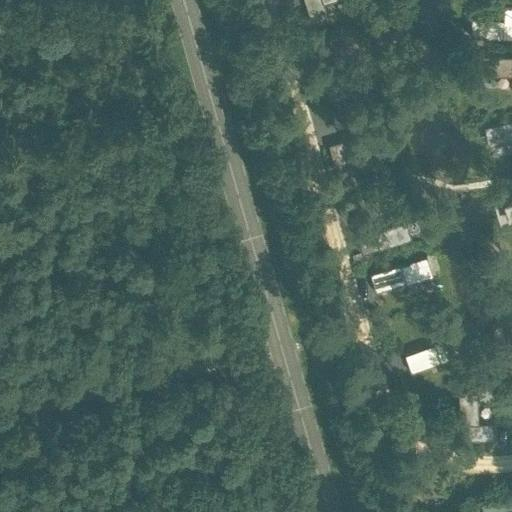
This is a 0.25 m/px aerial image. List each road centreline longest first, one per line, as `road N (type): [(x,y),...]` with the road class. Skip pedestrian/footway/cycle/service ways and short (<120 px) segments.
road 1 (track): [(511,468),(489,472),(422,453),(380,410),(266,0)]
road 2 (primary): [(327,511),(184,0)]
road 3 (track): [(277,337),(41,396)]
